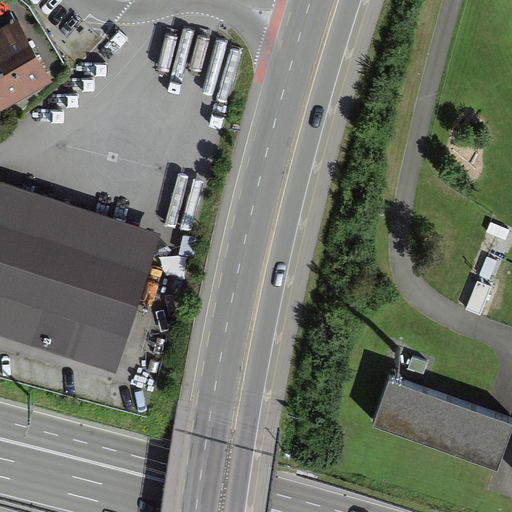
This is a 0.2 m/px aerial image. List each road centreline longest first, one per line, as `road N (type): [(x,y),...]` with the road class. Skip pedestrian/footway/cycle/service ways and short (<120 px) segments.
road 1 (secondary): [(234,511),(282,246),(350,0)]
road 2 (secondary): [(311,0),(245,238),(196,511)]
road 3 (motorway): [(208,511),(51,433),(0,419)]
road 4 (motorway): [(174,511),(0,466)]
